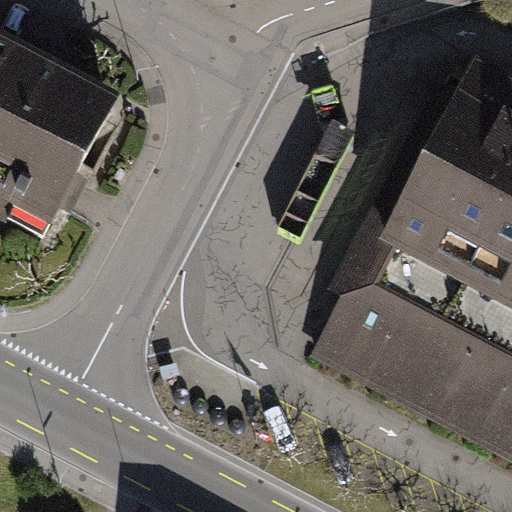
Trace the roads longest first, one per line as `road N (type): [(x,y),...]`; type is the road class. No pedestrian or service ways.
road 1 (residential): [(67,417),(194,167),(207,119),(199,77)]
road 2 (tertiary): [(67,417),(244,511)]
road 3 (residential): [(199,77),(272,24),(346,0)]
